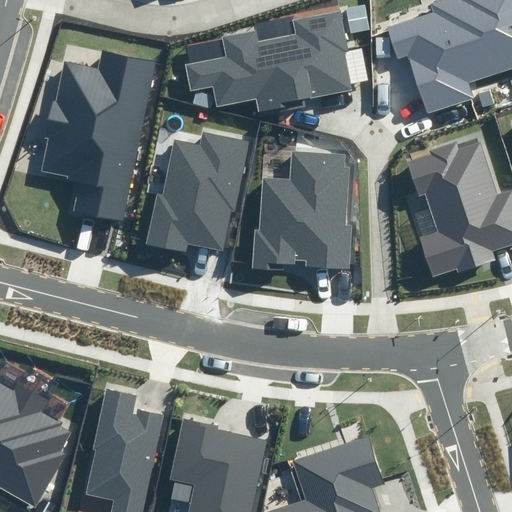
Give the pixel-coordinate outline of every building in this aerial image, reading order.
[(408,54),(428,112),(475,96),(471,83),(511,69),(511,0),(447,0),(431,5),(434,14),(389,29),(398,57),(408,54)] [(364,6),(346,10),(350,34),(369,30),(364,6)] [(347,52),(339,14),(293,23),(292,18),(257,25),(258,32),(187,46),(190,62),(184,63),(190,94),(196,93),(202,92),(212,90),(213,95),(214,99),(215,107),(253,100),(256,116),(307,106),(306,100),(351,91),(349,83),(367,80),(361,49),(347,52)] [(127,223),(157,64),(101,54),(98,69),(62,63),(41,176),(71,181),(65,211),(127,223)] [(490,89),(477,93),(482,107),(494,103),(490,89)] [(202,92),(196,93),(193,103),(212,108),(214,99),(213,95),(202,92)] [(198,144),(176,139),(163,196),(158,194),(147,243),(187,251),(188,244),(222,252),(231,207),(236,208),(252,137),(202,126),(198,144)] [(432,155),(408,162),(419,198),(424,196),(435,231),(417,237),(430,280),(498,260),(495,251),(511,246),(511,189),(495,195),(479,141),(458,147),(457,142),(431,150),(432,155)] [(254,228),(252,271),(277,272),(277,267),(351,271),(354,222),(348,222),(351,171),(342,170),(343,157),(293,155),(291,179),(264,178),(261,228),(254,228)] [(15,389),(0,380),(0,486),(35,506),(65,454),(60,451),(73,429),(40,410),(47,400),(18,384),(15,389)] [(115,500),(112,511),(143,511),(163,418),(134,412),(138,395),(104,389),(82,494),(115,500)] [(251,511),(265,442),(216,432),(218,426),(183,418),(170,480),(192,484),(186,511),(251,511)] [(368,432),(290,458),(303,496),(266,508),(267,511),(379,511),(372,488),(385,483),(368,432)]
